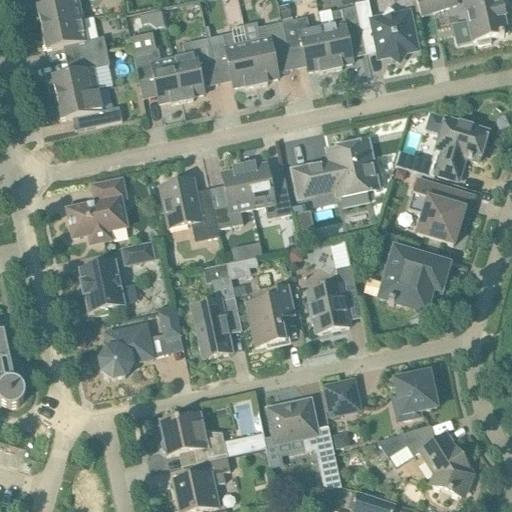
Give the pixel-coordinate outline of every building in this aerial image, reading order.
[(42,31),(82,23),(76,0),(74,0),(37,8),(42,31)] [(456,0),(415,0),(421,20),(459,9),(456,0)] [(498,0),(462,0),(472,43),(476,42),(477,47),(490,44),(489,40),(507,36),(503,18),(504,18),(502,6),(500,6),(498,0)] [(354,9),(360,36),(373,33),(379,59),(389,57),(399,63),(405,54),(416,51),(414,43),(416,40),(412,25),(410,23),(408,14),(399,16),(387,8),(379,20),(372,22),(368,3),(354,5),(355,9),(354,9)] [(321,29),(330,73),(341,70),(341,67),(352,65),(346,38),(360,36),(354,9),(330,14),(333,27),(321,29)] [(281,25),(286,51),(302,48),(308,75),(319,72),(319,75),(330,73),(321,29),(309,32),(306,19),(281,25)] [(82,23),(42,31),(46,53),(79,46),(82,60),(106,54),(103,39),(86,43),(82,23)] [(286,51),(281,25),(256,30),(259,43),(247,45),(256,89),(267,86),(266,83),(278,81),(272,54),(286,51)] [(207,40),(213,67),(228,64),(233,90),(245,88),(245,91),(256,89),(247,45),(235,48),(232,35),(207,40)] [(173,61),(182,105),(193,102),(192,99),(204,97),(198,70),(213,67),(207,40),(182,46),(185,59),(173,61)] [(182,105),(173,61),(161,64),(158,51),(133,56),(139,83),(153,80),(159,106),(170,104),(171,107),(182,105)] [(106,54),(82,60),(84,71),(52,78),(52,80),(46,81),(49,95),(55,94),(57,102),(97,93),(92,71),(109,67),(106,54)] [(97,93),(57,102),(61,123),(93,116),(96,129),(121,124),(118,111),(102,114),(97,93)] [(424,133),(440,137),(436,152),(441,153),(434,176),(457,183),(462,168),(460,167),(462,160),(478,164),(487,134),(429,116),(424,133)] [(330,165),(293,173),(299,200),(336,192),(337,200),(377,191),(367,144),(357,147),(356,141),(336,145),(337,151),(327,153),(330,165)] [(243,168),(252,211),(264,209),(267,222),(292,216),(286,190),(271,193),(266,166),(254,169),(254,166),(243,168)] [(252,211),(243,168),(232,170),(232,173),(221,176),(228,208),(213,211),(218,232),(232,229),(243,227),(240,214),(252,211)] [(463,212),(446,206),(451,190),(417,180),(407,213),(422,217),(417,237),(453,247),(463,212)] [(95,206),(66,212),(73,241),(88,238),(90,246),(112,242),(109,229),(125,226),(120,201),(125,200),(121,182),(92,188),(95,206)] [(219,239),(218,232),(213,211),(200,214),(193,182),(159,189),(169,231),(191,226),(195,245),(219,239)] [(344,243),(329,246),(335,270),(350,267),(344,243)] [(154,263),(154,262),(162,261),(159,246),(151,248),(150,245),(120,252),(124,270),(154,263)] [(257,246),(230,250),(233,266),(204,271),(206,283),(261,275),(257,246)] [(422,303),(417,295),(427,289),(437,292),(440,293),(440,291),(446,269),(447,269),(447,267),(445,266),(445,267),(397,252),(394,251),(394,254),(381,299),(380,299),(380,301),(382,302),(382,301),(388,303),(388,305),(393,307),(394,305),(401,307),(409,303),(412,308),(422,303)] [(114,264),(79,272),(82,284),(80,284),(83,298),(85,298),(88,315),(94,314),(95,318),(109,315),(108,311),(124,307),(114,264)] [(339,287),(307,294),(316,337),(349,329),(343,303),(357,300),(350,268),(335,271),(339,287)] [(266,302),(246,307),(255,350),(285,343),(279,320),(293,317),(287,290),(265,295),(266,302)] [(203,361),(231,355),(227,336),(241,333),(234,301),(192,310),(203,361)] [(164,343),(180,339),(174,312),(158,316),(164,343)] [(106,351),(99,363),(101,374),(113,382),(125,380),(132,368),(132,366),(153,361),(149,340),(141,342),(138,330),(105,337),(108,350),(106,351)] [(0,407),(1,408),(3,410),(5,411),(7,411),(10,412),(12,411),(14,411),(17,410),(19,408),(20,407),(22,405),(23,402),(24,400),(24,398),(24,395),(23,393),(22,391),(20,389),(19,387),(17,385),(14,384),(11,384),(1,338),(0,338),(0,407)] [(185,354),(160,357),(162,380),(187,377),(185,354)] [(407,380),(394,382),(402,423),(420,419),(419,414),(436,410),(433,393),(437,392),(432,370),(406,376),(407,380)] [(329,421),(340,419),(333,386),(321,388),(329,421)] [(328,431),(317,433),(310,402),(267,411),(275,447),(302,441),(305,454),(315,452),(324,493),(340,490),(328,431)] [(198,466),(227,459),(222,436),(203,434),(199,418),(160,427),(163,442),(161,446),(162,453),(166,455),(167,459),(195,453),(198,466)] [(378,446),(387,461),(389,460),(395,470),(421,454),(435,477),(431,488),(461,499),(470,476),(466,471),(469,470),(456,450),(453,451),(445,437),(436,443),(431,427),(399,438),(400,439),(378,446)] [(227,459),(198,466),(194,466),(197,480),(172,485),(177,511),(205,511),(218,509),(214,487),(225,485),(223,475),(230,474),(227,459)] [(356,494),(350,511),(393,511),(395,507),(356,494)]
